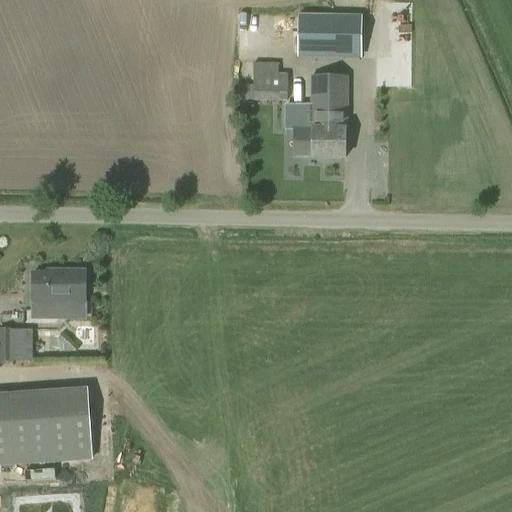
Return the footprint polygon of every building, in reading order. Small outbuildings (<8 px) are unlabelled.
[(321,1),(321,16),(300,16),(300,59),(359,59),(360,2),(321,1)] [(287,102),(287,75),(278,75),(278,64),(253,64),(253,102),(287,102)] [(346,109),(347,78),(311,77),(311,130),(293,130),(293,157),(294,158),(294,157),(312,157),(312,159),(344,159),(344,109),(346,109)] [(85,303),(85,271),(53,271),(53,274),(32,274),(32,303),(32,312),(37,315),(65,316),(68,303),(85,303)] [(0,362),(14,363),(14,330),(0,329),(0,362)] [(0,467),(92,461),(88,389),(0,394),(0,467)]
